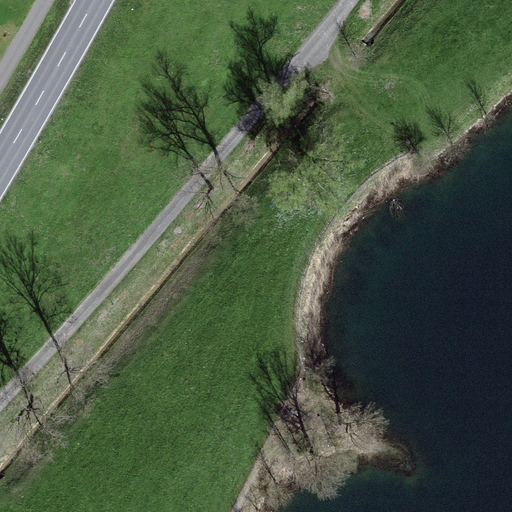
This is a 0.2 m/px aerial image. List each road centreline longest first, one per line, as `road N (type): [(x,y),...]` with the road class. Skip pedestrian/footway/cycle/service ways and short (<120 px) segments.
road 1 (track): [(343,0),(0,412)]
road 2 (secondary): [(95,0),(0,167)]
